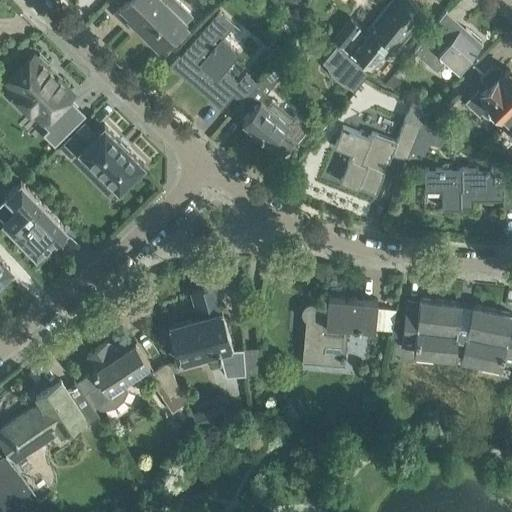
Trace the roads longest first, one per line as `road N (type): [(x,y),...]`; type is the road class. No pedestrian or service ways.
road 1 (residential): [(203,164),(310,233),(395,255),(511,261)]
road 2 (residential): [(0,348),(203,164)]
road 3 (residential): [(36,0),(203,164)]
